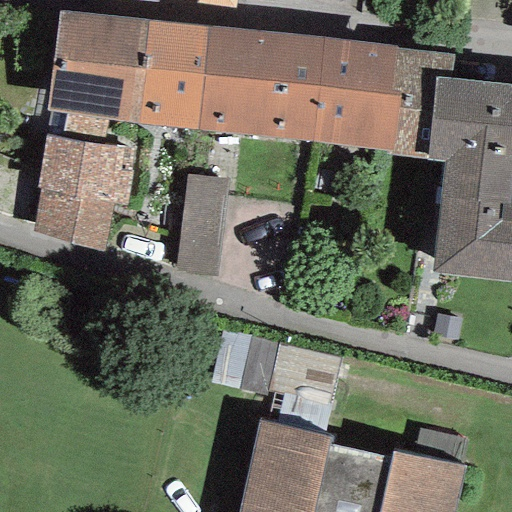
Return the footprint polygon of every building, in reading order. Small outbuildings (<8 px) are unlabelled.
[(196,0),(196,6),(233,10),(235,0),(196,0)] [(57,12),(46,111),(64,113),(106,118),(137,121),(148,22),(57,12)] [(208,27),(148,22),(137,121),(197,129),(208,27)] [(208,27),(197,129),(311,142),(323,38),(208,27)] [(389,93),(395,46),(323,38),(311,142),(390,151),(396,94),(389,93)] [(396,94),(390,151),(388,156),(426,160),(435,79),(449,81),(453,55),(395,46),(389,93),(396,94)] [(511,87),(449,81),(435,79),(426,160),(443,162),(431,273),(511,282),(511,87)] [(102,145),(106,118),(64,113),(60,137),(102,145)] [(39,190),(31,232),(101,253),(111,203),(124,205),(133,150),(102,145),(60,137),(46,136),(34,188),(39,190)] [(186,176),(174,273),(215,278),(227,181),(186,176)] [(259,420),(237,511),(452,511),(462,467),(394,452),(390,458),(329,444),(331,436),(259,420)]
